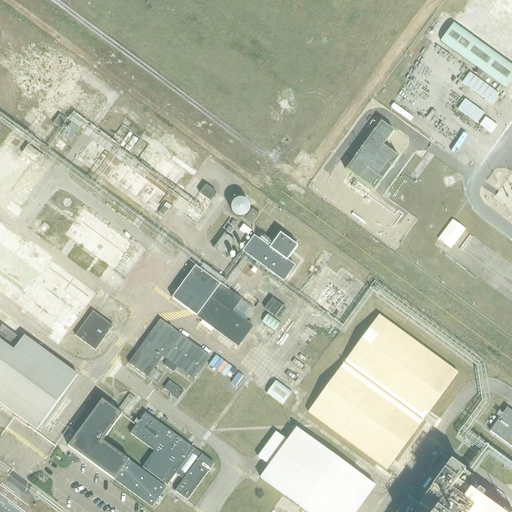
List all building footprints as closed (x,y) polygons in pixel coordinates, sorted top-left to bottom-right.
[(511,65),(453,23),(440,41),(505,88),(511,78),(511,65)] [(491,103),(498,94),(469,72),(462,82),(491,103)] [(464,96),(457,107),(477,120),(485,109),(464,96)] [(36,106),(42,109),(46,101),(41,98),(36,106)] [(61,129),(67,121),(59,115),(53,124),(61,129)] [(398,156),(383,145),(394,131),(381,121),(346,170),(374,191),(398,156)] [(69,142),(78,130),(70,124),(61,136),(69,142)] [(89,144),(83,150),(90,157),(96,151),(89,144)] [(132,163),(136,157),(120,144),(115,149),(132,163)] [(40,167),(46,159),(28,145),(22,153),(40,167)] [(0,163),(0,166),(5,170),(14,158),(7,154),(0,163)] [(207,181),(199,190),(210,199),(217,191),(207,181)] [(62,198),(66,204),(72,200),(68,194),(62,198)] [(247,233),(251,227),(243,221),(239,226),(247,233)] [(88,232),(83,240),(91,245),(95,237),(88,232)] [(224,255),(234,240),(224,233),(213,248),(224,255)] [(247,256),(283,282),(295,265),(254,236),(243,252),(247,256)] [(172,298),(202,320),(200,323),(211,331),(213,329),(238,347),(253,327),(232,311),(241,300),(195,266),(172,298)] [(55,308),(83,308),(83,289),(55,289),(55,292),(55,308)] [(279,319),(286,308),(272,298),(264,309),(279,319)] [(94,349),(112,325),(92,310),(74,334),(94,349)] [(274,332),(281,323),(268,314),(261,323),(274,332)] [(343,363),(421,419),(454,372),(376,316),(343,363)] [(209,356),(160,320),(129,363),(147,377),(162,356),(193,378),(209,356)] [(274,332),(261,323),(255,332),(268,341),(274,332)] [(0,339),(12,348),(20,339),(2,326),(0,328),(0,339)] [(48,334),(58,342),(64,335),(53,327),(48,334)] [(77,376),(24,336),(13,350),(0,340),(0,402),(37,430),(77,376)] [(224,375),(232,366),(217,351),(209,360),(224,375)] [(300,382),(309,369),(290,355),(280,368),(300,382)] [(386,468),(420,421),(341,365),(308,412),(386,468)] [(265,388),(272,378),(267,375),(260,385),(265,388)] [(169,376),(163,385),(178,395),(184,387),(169,376)] [(266,395),(282,407),(292,393),(275,382),(266,395)] [(151,507),(165,487),(102,441),(122,414),(102,400),(68,446),(151,507)] [(511,447),(511,413),(505,408),(489,431),(511,447)] [(186,500),(213,464),(145,413),(130,434),(154,451),(142,467),(166,485),(175,473),(183,479),(174,491),(186,500)] [(354,511),(373,486),(295,430),(286,442),(275,434),(258,457),(270,465),(261,477),(309,511),(354,511)] [(438,453),(396,511),(493,511),(470,495),(479,482),(438,453)]
